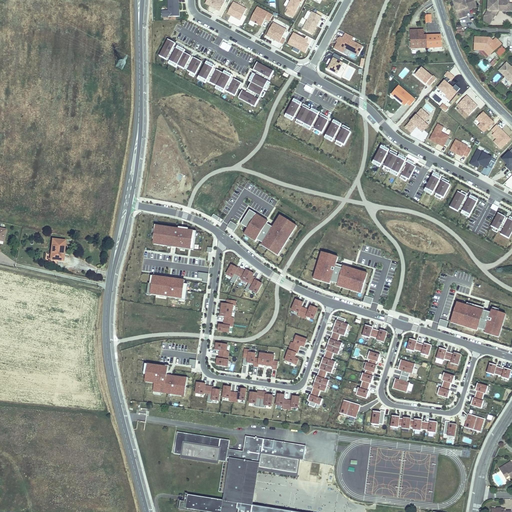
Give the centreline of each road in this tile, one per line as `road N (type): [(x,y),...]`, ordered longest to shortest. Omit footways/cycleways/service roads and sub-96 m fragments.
road 1 (residential): [(331,302),(298,386),(210,375),(203,358),(225,238)]
road 2 (residential): [(306,72),(365,105),(401,140),(511,200)]
road 3 (tertiary): [(145,511),(110,375),(110,274)]
road 4 (residential): [(477,346),(456,410),(388,403),(381,387),(401,323)]
road 5 (tertiary): [(437,0),(449,40),(511,119)]
road 6 (residential): [(194,0),(202,18),(306,72)]
road 7 (residential): [(331,302),(280,279),(225,238)]
